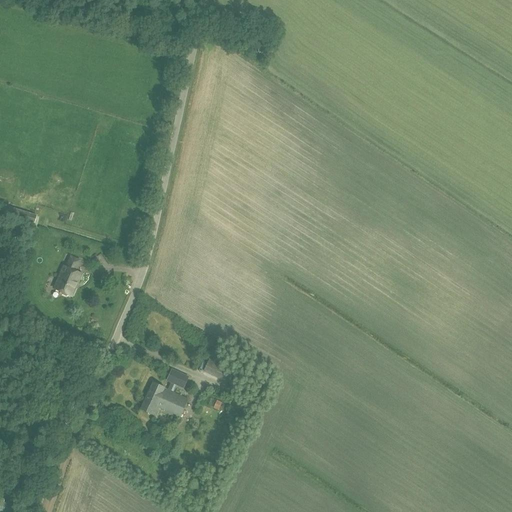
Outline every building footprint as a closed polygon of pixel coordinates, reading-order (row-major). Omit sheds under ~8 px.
[(1,217),(34,227),(38,215),(5,205),(1,217)] [(54,288),(72,296),(82,274),(75,271),(79,261),(71,257),(67,267),(64,266),(54,288)] [(204,371),(229,383),(237,368),(211,356),(204,371)] [(172,369),(167,380),(184,387),(189,377),(172,369)] [(159,409),(180,418),(188,399),(168,390),(168,389),(153,382),(141,409),(156,416),(159,409)] [(219,410),(222,402),(217,400),(214,408),(219,410)] [(0,510),(7,511),(14,511),(16,505),(4,503),(5,499),(0,497),(0,510)]
